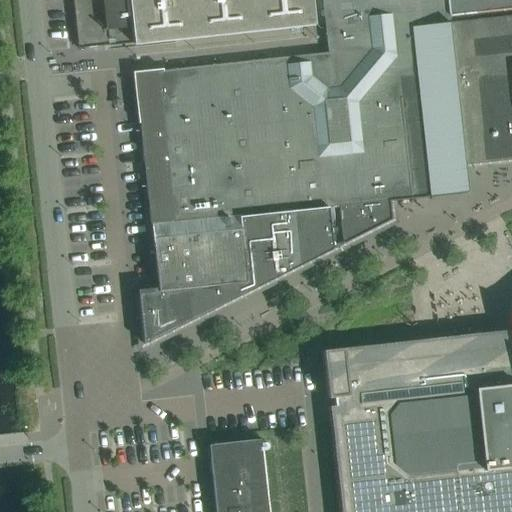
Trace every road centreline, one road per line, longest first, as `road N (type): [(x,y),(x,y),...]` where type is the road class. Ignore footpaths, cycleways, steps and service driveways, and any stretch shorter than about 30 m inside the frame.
road 1 (unclassified): [(73,393),(31,0)]
road 2 (unclassified): [(73,393),(135,385),(202,361)]
